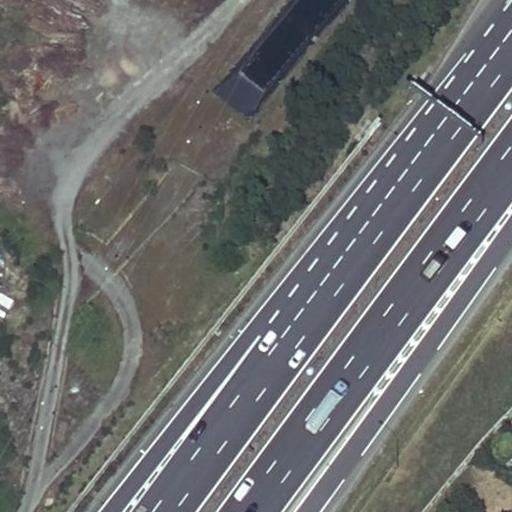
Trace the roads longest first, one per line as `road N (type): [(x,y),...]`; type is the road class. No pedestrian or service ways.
road 1 (motorway): [(256,511),(511,168)]
road 2 (motorway): [(307,511),(511,229)]
road 3 (motorway): [(338,277),(263,315),(109,511)]
road 4 (motorway): [(338,277),(166,511)]
road 5 (motorway): [(511,45),(338,277)]
